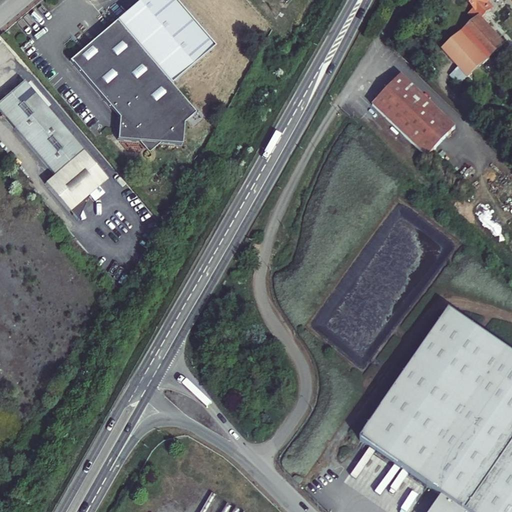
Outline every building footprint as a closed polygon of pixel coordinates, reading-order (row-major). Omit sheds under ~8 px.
[(173,0),(141,0),(117,20),(171,86),(214,50),(173,0)] [(511,0),(465,0),(474,9),(469,14),(475,21),(464,31),(492,59),(503,48),(481,24),(483,22),(484,18),(491,12),(485,5),(490,0),(511,0)] [(171,86),(117,20),(70,60),(118,117),(116,138),(138,141),(159,143),(181,145),(183,123),(194,114),(171,86)] [(455,129),(401,77),(373,106),(427,159),(455,129)] [(55,120),(24,85),(0,105),(0,113),(56,178),(46,186),(70,215),(89,199),(108,182),(60,126),(55,120)] [(159,143),(138,141),(148,151),(159,143)] [(78,224),(89,199),(70,215),(78,224)] [(511,511),(511,356),(447,311),(357,441),(439,498),(429,511),(511,511)]
